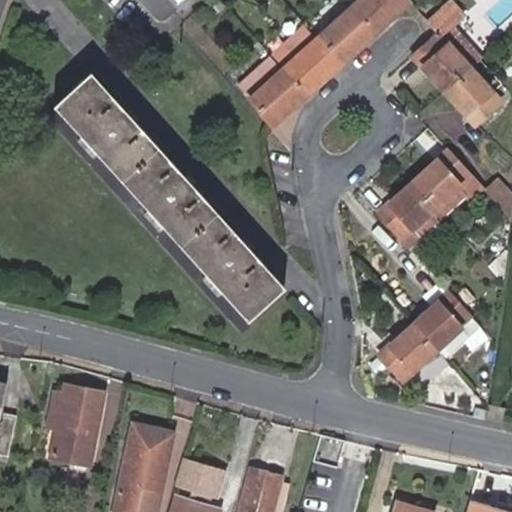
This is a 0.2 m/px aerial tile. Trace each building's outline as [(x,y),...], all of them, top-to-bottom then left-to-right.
[(218,0),(213,0),(205,8),(214,18),(225,8),(218,0)] [(410,0),(357,0),(351,6),(375,32),(410,0)] [(471,68),(482,58),(455,28),(468,16),(452,0),(449,0),(428,19),(438,30),(410,56),(443,94),(471,68)] [(375,32),(351,6),(316,37),(340,65),(375,32)] [(306,96),(340,65),(316,37),(281,69),(306,96)] [(281,69),(269,56),(234,87),(272,128),(306,96),(281,69)] [(471,68),(443,94),(475,128),(503,103),(471,68)] [(272,284),(82,69),(44,102),(236,316),(272,284)] [(483,189),(447,148),(412,181),(443,215),(465,195),(470,201),(483,189)] [(485,190),(511,219),(511,210),(511,192),(497,177),(485,190)] [(443,215),(412,181),(378,213),(408,247),(443,215)] [(503,281),(507,249),(489,266),(503,281)] [(447,358),(480,327),(447,289),(410,323),(436,352),(439,349),(447,358)] [(402,382),(436,352),(410,323),(376,354),(402,382)] [(0,409),(6,384),(0,383),(0,453),(8,456),(16,416),(0,413),(0,409)] [(90,463),(105,394),(65,385),(63,392),(55,390),(47,427),(55,429),(50,453),(90,463)] [(489,420),(505,424),(509,406),(492,401),(489,420)] [(144,511),(149,486),(161,488),(172,432),(133,424),(115,511),(144,511)] [(175,490),(220,497),(225,464),(179,458),(175,490)] [(249,468),(236,511),(273,511),(283,477),(249,468)] [(156,511),(161,488),(149,486),(144,511),(156,511)] [(171,511),(218,511),(219,509),(176,496),(171,511)] [(429,511),(397,503),(394,511),(429,511)]
